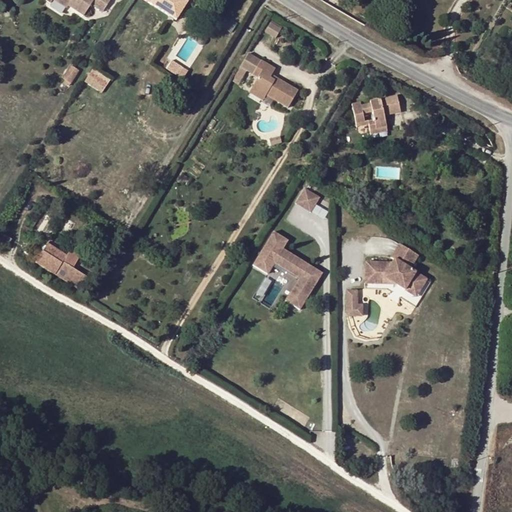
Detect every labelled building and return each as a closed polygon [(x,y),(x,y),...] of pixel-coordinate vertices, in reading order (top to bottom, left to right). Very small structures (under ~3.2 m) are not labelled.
[(45,0),(50,3),(52,0),(53,0),(66,8),(68,6),(83,16),(91,4),(103,12),(110,0),(45,0)] [(186,3),(181,0),(142,0),(143,0),(175,21),(187,3),(186,3)] [(269,23),(264,32),(274,38),(279,30),(269,23)] [(257,79),(250,91),(264,99),(265,96),(288,109),(298,92),(271,76),(274,70),(248,54),(239,68),(240,69),(246,72),(257,79)] [(179,65),(172,60),(165,71),(172,75),(179,65)] [(79,71),(71,65),(62,79),(71,84),(79,71)] [(183,68),(179,65),(172,75),(177,78),(183,68)] [(246,72),(240,69),(234,79),(240,82),(246,72)] [(110,81),(98,72),(89,86),(101,94),(110,81)] [(264,99),(250,91),(248,94),(262,102),(264,99)] [(351,106),(355,124),(363,123),(363,119),(372,117),(373,121),(367,122),(368,125),(369,132),(386,128),(384,117),(400,113),(396,96),(383,99),(384,102),(370,105),(361,107),(360,104),(351,106)] [(320,198),(304,188),(295,204),(310,213),(320,198)] [(288,241),(273,232),(259,255),(274,264),(298,279),(285,301),(300,310),(322,274),(283,249),(288,241)] [(10,240),(0,233),(0,245),(5,249),(10,240)] [(418,256),(399,244),(391,258),(394,260),(392,263),(366,262),(365,277),(383,277),(395,285),(397,283),(406,289),(407,287),(418,293),(426,279),(409,269),(418,256)] [(46,245),(41,252),(36,260),(35,263),(78,291),(86,278),(72,269),(83,252),(73,245),(66,257),(46,245)] [(36,260),(41,252),(38,250),(33,258),(36,260)] [(274,264),(259,255),(252,265),(268,275),(274,264)] [(383,277),(365,277),(365,284),(395,285),(383,277)] [(418,293),(407,287),(406,289),(405,291),(415,297),(418,293)] [(358,303),(358,289),(347,289),(347,316),(363,315),(363,303),(358,303)]
